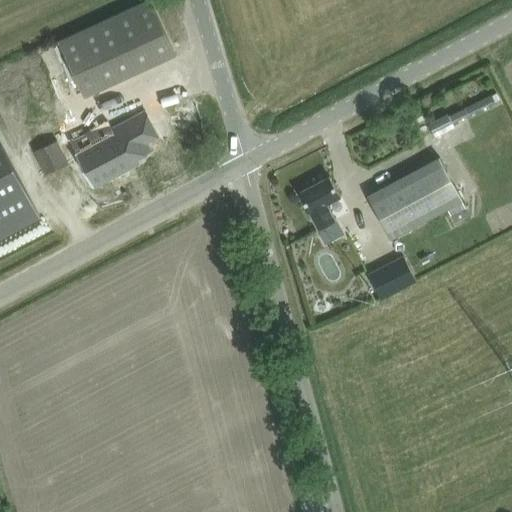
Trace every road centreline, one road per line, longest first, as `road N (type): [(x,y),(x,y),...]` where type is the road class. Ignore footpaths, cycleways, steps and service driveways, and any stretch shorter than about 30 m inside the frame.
road 1 (unclassified): [(338,511),(249,160)]
road 2 (unclassified): [(249,160),(511,19)]
road 3 (unclassified): [(0,294),(249,160)]
road 4 (unclassified): [(249,160),(198,0)]
